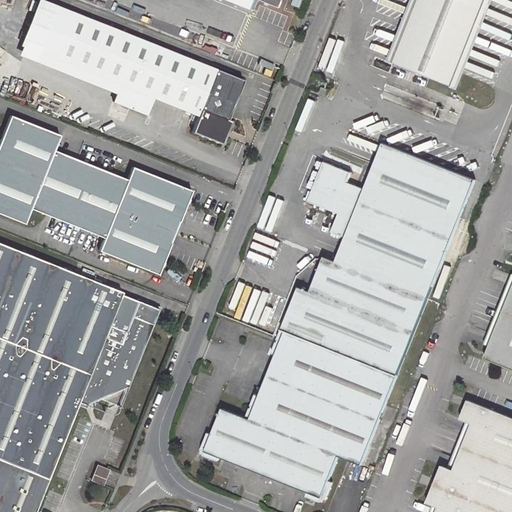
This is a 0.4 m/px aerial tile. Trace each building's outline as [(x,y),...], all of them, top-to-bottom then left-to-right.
[(229,0),(252,9),(255,0),(261,0),(280,7),(282,0),(229,0)] [(417,0),(393,62),(453,86),(487,0),(417,0)] [(57,51),(72,13),(56,6),(40,45),(50,49),(57,51)] [(137,39),(72,13),(57,51),(54,59),(119,85),(137,39)] [(243,80),(137,39),(119,85),(152,98),(198,116),(192,131),(221,144),(225,134),(222,133),(227,119),(243,80)] [(37,52),(47,56),(50,49),(40,45),(37,52)] [(212,47),(206,45),(204,49),(216,54),(218,49),(212,46),(212,47)] [(145,114),(152,98),(119,85),(113,101),(145,114)] [(328,89),(320,86),(318,92),(326,95),(328,89)] [(59,135),(9,115),(0,138),(0,213),(24,223),(31,207),(104,237),(98,250),(157,274),(191,190),(132,167),(126,180),(53,151),(59,135)] [(231,121),(227,119),(222,133),(225,134),(231,121)] [(300,287),(278,341),(393,387),(476,180),(383,144),(365,189),(348,182),(352,173),(325,162),(310,201),(332,210),(333,205),(342,208),(339,213),(333,232),(346,238),(337,261),(325,257),(311,291),(300,287)] [(332,210),(339,213),(342,208),(333,205),(332,210)] [(33,511),(77,402),(78,403),(91,396),(92,396),(100,376),(105,378),(97,398),(118,406),(145,340),(147,340),(160,307),(138,298),(124,331),(108,325),(122,292),(0,242),(0,511),(33,511)] [(511,292),(486,358),(511,368),(511,292)] [(393,387),(278,341),(273,353),(276,355),(260,397),(257,395),(247,418),(223,408),(213,434),(210,433),(202,453),(218,460),(220,456),(309,492),(308,495),(324,501),(332,482),(329,481),(339,456),(362,465),(393,387)] [(92,396),(97,398),(105,378),(100,376),(92,396)] [(511,511),(511,417),(469,401),(461,419),(467,422),(473,424),(454,470),(449,468),(443,466),(428,503),(434,506),(439,508),(437,511),(511,511)] [(467,422),(449,468),(454,470),(473,424),(467,422)] [(105,478),(108,470),(98,466),(94,474),(105,478)] [(105,478),(94,474),(92,481),(103,485),(105,478)]
